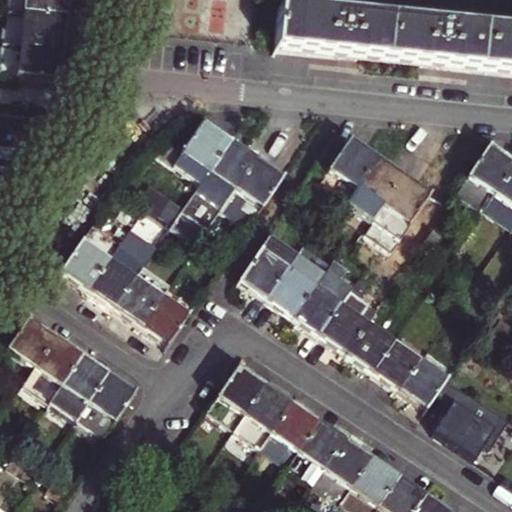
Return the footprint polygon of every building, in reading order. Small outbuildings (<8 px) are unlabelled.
[(16,0),(15,12),(72,18),(74,0),(16,0)] [(12,44),(69,49),(72,18),(15,12),(12,44)] [(273,48),(273,50),(307,53),(416,65),(511,74),(511,37),(277,13),(273,48)] [(69,49),(12,44),(9,78),(66,83),(69,49)] [(191,201),(225,150),(200,133),(173,172),(186,180),(177,192),(191,201)] [(370,165),(342,146),(313,188),(341,207),(351,192),(370,165)] [(215,220),(251,168),(225,150),(191,201),(215,220)] [(507,173),(481,155),(462,183),(451,200),(477,218),(488,201),(507,173)] [(398,184),(370,165),(351,192),(379,212),(398,184)] [(242,238),(278,186),(251,168),(215,220),(242,238)] [(511,176),(507,173),(488,201),(511,217),(511,176)] [(424,201),(398,184),(379,212),(405,229),(424,201)] [(90,233),(60,277),(86,295),(113,256),(116,250),(90,233)] [(114,314),(140,275),(113,256),(86,295),(114,314)] [(264,306),(283,278),(257,260),(237,288),(264,306)] [(140,275),(114,314),(139,332),(166,292),(169,288),(143,271),(140,275)] [(264,306),(289,323),(309,295),(283,278),(264,306)] [(316,341),(335,314),(344,301),(317,283),(309,295),(289,323),(316,341)] [(166,292),(139,332),(166,350),(192,311),(166,292)] [(342,359),(361,331),(335,314),(316,341),(342,359)] [(25,325),(6,354),(33,372),(52,344),(25,325)] [(342,359),(370,378),(389,350),(361,331),(342,359)] [(52,344),(33,372),(22,388),(49,407),(79,362),(52,344)] [(370,378),(397,397),(416,369),(389,350),(370,378)] [(49,407),(75,425),(106,381),(79,362),(49,407)] [(424,415),(435,400),(443,387),(416,369),(397,397),(424,415)] [(235,377),(217,403),(243,421),(262,395),(235,377)] [(101,443),(132,399),(106,381),(75,425),(101,443)] [(449,410),(432,435),(474,463),(485,447),(490,450),(505,426),(444,386),(443,387),(435,400),(449,410)] [(262,395),(243,421),(258,431),(249,443),(261,452),(288,413),(262,395)] [(261,452),(287,470),(314,431),(288,413),(261,452)] [(314,431),(287,470),(313,488),(341,449),(314,431)] [(341,449),(313,488),(340,506),(368,467),(341,449)] [(368,467),(340,506),(348,511),(375,511),(394,485),(368,467)] [(414,511),(420,503),(394,485),(375,511),(414,511)] [(432,511),(420,503),(414,511),(432,511)]
